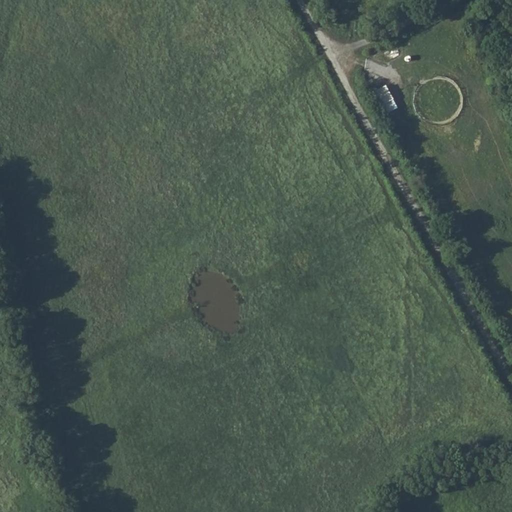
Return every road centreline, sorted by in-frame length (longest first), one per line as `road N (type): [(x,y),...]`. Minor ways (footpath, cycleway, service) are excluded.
road 1 (track): [(511,383),(299,0)]
road 2 (track): [(330,56),(451,0)]
